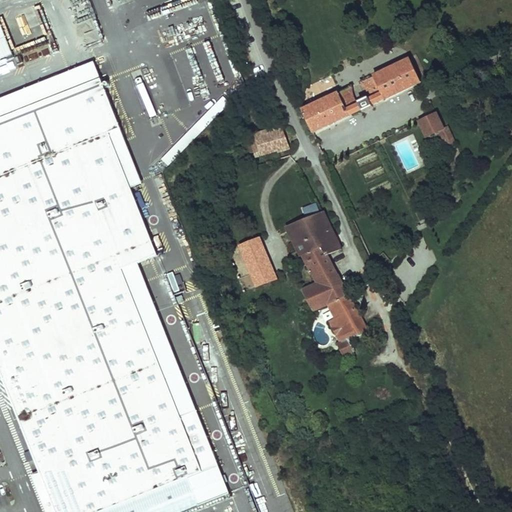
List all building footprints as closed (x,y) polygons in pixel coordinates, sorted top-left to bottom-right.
[(68,12),(81,49),(101,41),(88,5),(68,12)] [(0,28),(0,54),(9,51),(0,28)] [(0,114),(97,76),(90,59),(0,94),(0,114)] [(421,82),(410,59),(361,83),(364,86),(367,91),(371,98),(369,99),(368,97),(358,102),(359,104),(357,105),(355,98),(353,93),(352,87),(302,110),(313,133),(362,110),(363,112),(373,107),(373,105),(421,82)] [(0,62),(0,73),(12,71),(9,60),(0,62)] [(0,373),(36,469),(53,511),(89,511),(215,462),(194,408),(178,414),(118,266),(135,259),(153,251),(127,185),(105,130),(116,125),(97,76),(0,114),(0,373)] [(167,164),(229,104),(224,98),(161,159),(167,164)] [(443,129),(436,114),(419,122),(426,137),(439,131),(443,129)] [(116,125),(105,130),(127,185),(140,180),(116,125)] [(289,149),(282,126),(255,135),(257,140),(248,143),(251,153),(255,152),(255,153),(277,146),(278,149),(279,152),(289,149)] [(455,142),(447,127),(443,129),(450,144),(455,142)] [(450,144),(443,129),(439,131),(446,146),(450,144)] [(278,149),(277,146),(255,153),(256,155),(256,156),(278,149)] [(256,156),(256,155),(249,157),(251,166),(258,163),(256,156)] [(302,208),(304,215),(319,211),(317,204),(302,208)] [(323,212),(287,227),(298,250),(321,244),(328,255),(341,249),(323,212)] [(277,279),(260,238),(227,251),(244,292),(277,279)] [(328,255),(321,244),(298,250),(301,257),(303,256),(317,283),(302,290),(313,311),(329,304),(336,318),(330,321),(341,342),(338,343),(343,354),(357,350),(351,338),(370,331),(328,255)] [(118,266),(178,414),(194,408),(135,259),(118,266)] [(178,273),(168,275),(172,293),(182,291),(178,273)] [(172,511),(226,490),(215,462),(89,511),(172,511)] [(28,472),(43,511),(53,511),(36,469),(28,472)]
